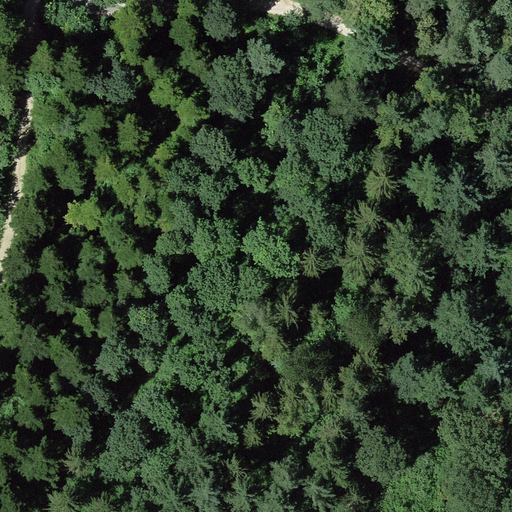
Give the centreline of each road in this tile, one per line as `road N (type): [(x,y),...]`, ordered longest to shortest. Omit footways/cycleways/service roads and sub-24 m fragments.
road 1 (track): [(60,0),(135,11),(232,5),(293,12),(410,60),(511,122)]
road 2 (track): [(0,268),(16,211),(31,0)]
